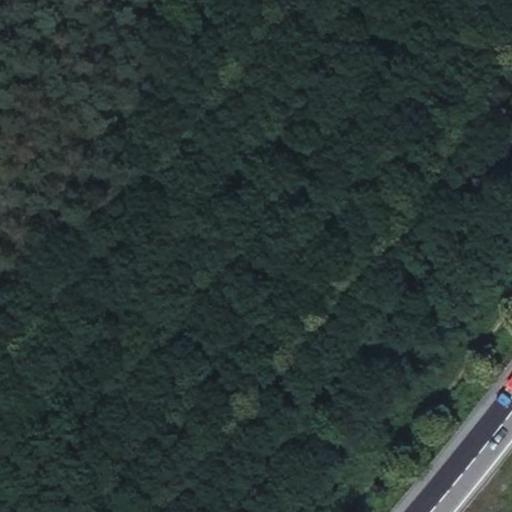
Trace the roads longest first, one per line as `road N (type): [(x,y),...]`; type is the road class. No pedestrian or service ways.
road 1 (track): [(328,511),(511,286)]
road 2 (trunk): [(511,408),(429,511)]
